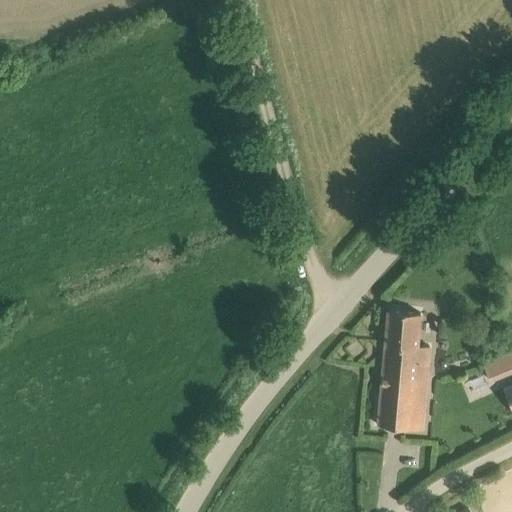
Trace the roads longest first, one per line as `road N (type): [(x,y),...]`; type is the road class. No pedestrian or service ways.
road 1 (unclassified): [(185,511),(262,388),(511,109)]
road 2 (track): [(334,308),(313,266),(235,0)]
road 3 (unclassified): [(405,511),(511,448)]
